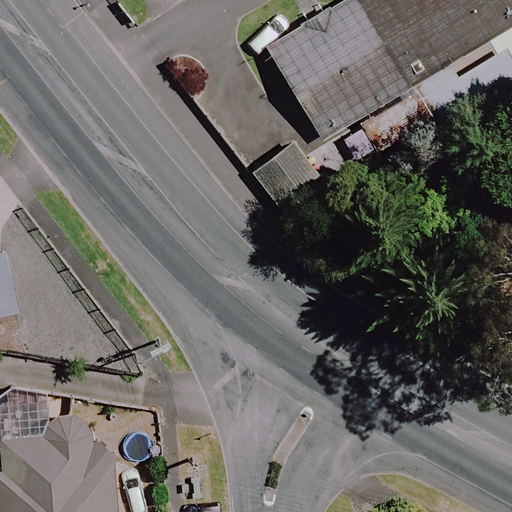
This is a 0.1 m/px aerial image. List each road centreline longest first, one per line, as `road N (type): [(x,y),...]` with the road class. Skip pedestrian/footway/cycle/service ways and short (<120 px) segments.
road 1 (secondary): [(69,92),(185,234),(339,363)]
road 2 (secondary): [(339,363),(511,458)]
road 3 (residential): [(223,0),(69,92)]
road 4 (residential): [(269,511),(278,462),(339,363)]
